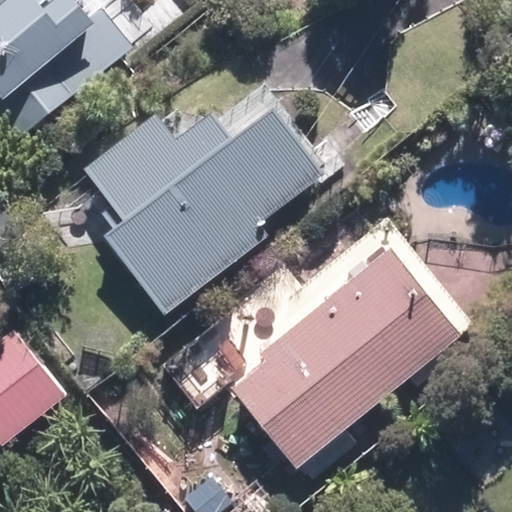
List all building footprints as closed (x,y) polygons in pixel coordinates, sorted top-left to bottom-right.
[(0,0),(0,131),(13,149),(147,46),(111,0),(0,0)] [(122,234),(180,314),(288,235),(277,221),(347,171),(301,106),(296,111),(278,85),(227,123),(190,107),(108,168),(134,204),(120,213),(131,228),(122,234)] [(0,193),(0,254),(2,257),(39,228),(8,187),(0,193)] [(216,343),(312,468),(482,335),(399,228),(307,299),(294,282),(216,343)] [(0,345),(0,429),(14,446),(79,394),(24,325),(0,345)]
